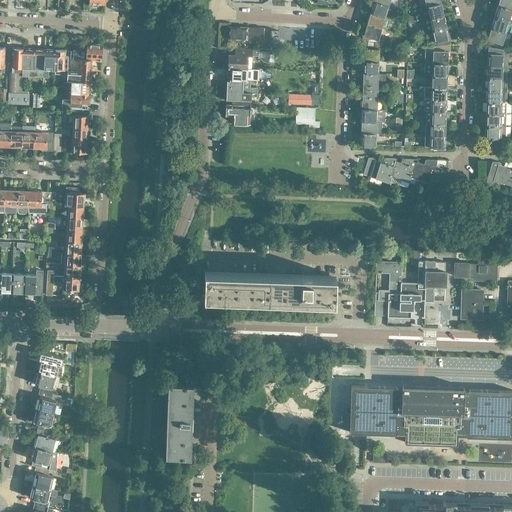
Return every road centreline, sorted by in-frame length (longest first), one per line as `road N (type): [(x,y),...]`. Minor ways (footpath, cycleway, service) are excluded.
road 1 (residential): [(159,328),(165,270),(203,171),(212,32),(220,15)]
road 2 (residential): [(357,333),(355,262),(217,258)]
road 3 (tertiary): [(357,333),(159,328)]
road 4 (residential): [(466,192),(470,21)]
road 5 (residential): [(12,490),(20,324)]
road 6 (residential): [(97,326),(108,172)]
road 7 (tertiary): [(511,338),(357,333)]
road 8 (residential): [(338,174),(345,24)]
road 9 (residential): [(108,172),(115,27)]
road 10 (residential): [(511,488),(371,484)]
road 11 (residential): [(345,24),(220,15)]
